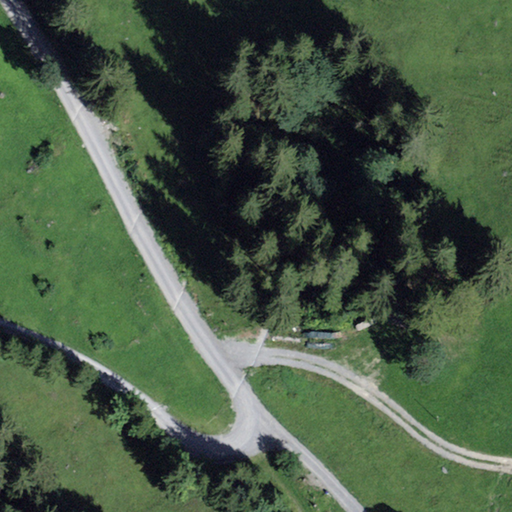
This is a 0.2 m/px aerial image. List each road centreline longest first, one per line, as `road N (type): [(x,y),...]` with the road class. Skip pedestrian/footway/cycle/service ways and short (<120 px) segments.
road 1 (track): [(237,448),(248,409),(141,242),(96,144),(10,0)]
road 2 (track): [(0,328),(139,396),(182,438),(207,449),(237,448)]
